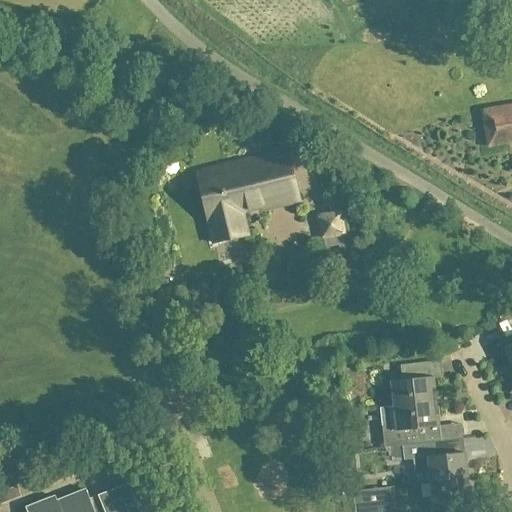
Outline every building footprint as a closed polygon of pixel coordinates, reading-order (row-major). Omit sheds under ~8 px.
[(511,106),(496,109),(501,144),(511,142),(511,106)] [(242,218),(299,203),(287,152),(196,175),(213,245),(247,236),(242,218)] [(439,361),(399,365),(401,380),(388,382),(391,407),(436,401),(434,378),(441,377),(439,361)] [(439,425),(436,401),(391,407),(380,408),(384,449),(402,447),(401,445),(432,441),(441,440),(439,425)] [(428,470),(430,483),(467,479),(464,451),(434,454),(432,441),(401,445),(402,447),(403,461),(413,460),(414,472),(428,470)] [(470,505),(467,479),(430,483),(433,510),(470,505)] [(383,511),(380,489),(368,491),(371,511),(383,511)] [(368,511),(366,492),(353,494),(355,511),(368,511)]
